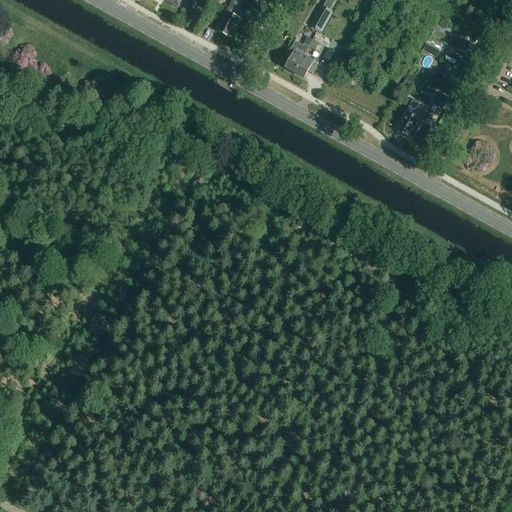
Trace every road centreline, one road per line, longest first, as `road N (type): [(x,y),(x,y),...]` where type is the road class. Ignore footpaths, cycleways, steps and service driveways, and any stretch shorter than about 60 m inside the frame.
road 1 (primary): [(511,230),(96,0)]
road 2 (track): [(0,497),(212,121)]
